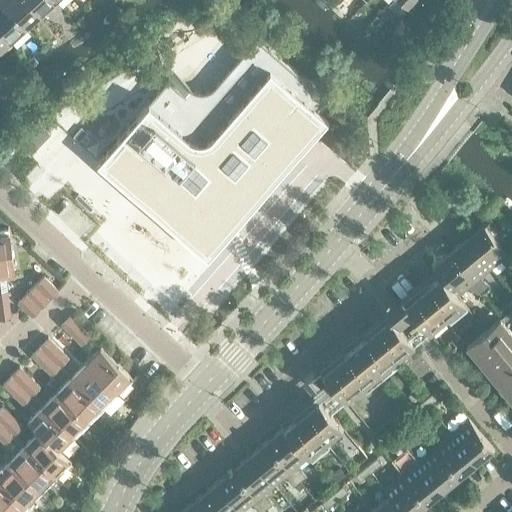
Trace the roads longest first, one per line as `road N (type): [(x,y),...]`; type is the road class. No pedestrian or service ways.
road 1 (residential): [(499,0),(403,142),(377,199)]
road 2 (residential): [(242,437),(284,401),(298,367),(365,309),(374,281)]
road 3 (residential): [(377,199),(422,157),(511,42)]
road 4 (residential): [(208,389),(341,243)]
road 5 (residential): [(208,389),(90,274)]
road 6 (residential): [(119,511),(163,435),(208,389)]
road 7 (residential): [(511,451),(422,343)]
road 8 (residential): [(90,274),(0,183)]
road 9 (residential): [(0,363),(90,274)]
